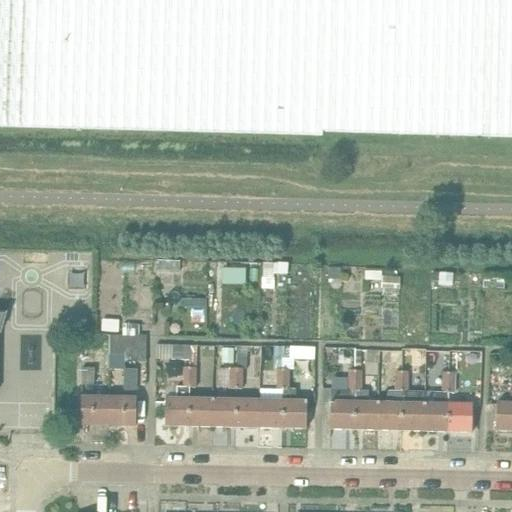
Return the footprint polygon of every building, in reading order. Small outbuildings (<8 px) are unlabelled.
[(511,0),(0,0),(0,120),(321,132),(321,128),(511,134),(511,0)] [(146,337),(110,336),(109,358),(146,358),(146,337)] [(191,347),(157,346),(157,358),(190,359),(191,347)] [(222,349),(222,364),(233,364),(233,349),(222,349)] [(367,353),(367,364),(380,364),(380,353),(367,353)] [(399,353),(380,353),(380,364),(399,365),(399,353)] [(237,357),(237,370),(244,370),(246,370),(247,357),(237,357)] [(196,369),(184,368),(184,389),(196,389),(196,369)] [(82,369),(81,385),(93,385),(94,369),(82,369)] [(220,369),(219,390),(231,390),(231,370),(220,369)] [(122,400),(108,400),(108,426),(135,427),(136,370),(123,370),(122,400)] [(237,370),(231,370),(231,390),(243,390),(244,370),(237,370)] [(290,371),(278,371),(278,391),(290,391),(290,371)] [(362,372),(350,372),(350,391),(362,391),(362,372)] [(396,373),(396,392),(402,392),(409,393),(409,374),(396,373)] [(425,405),(425,432),(448,433),(449,405),(449,393),(450,374),(443,374),(443,392),(438,392),(438,405),(425,405)] [(330,410),(330,430),(354,431),(355,392),(331,391),(330,403),(330,410)] [(355,392),(354,431),(377,431),(378,404),(368,404),(368,392),(355,392)] [(378,404),(377,431),(401,432),(402,392),(396,392),(388,392),(388,404),(378,404)] [(402,392),(401,432),(425,432),(425,405),(426,393),(409,393),(402,392)] [(108,426),(108,400),(81,399),(81,425),(108,426)] [(188,428),(188,399),(165,399),(164,427),(188,428)] [(188,399),(188,428),(212,428),(212,400),(188,399)] [(236,400),(212,400),(212,428),(235,429),(236,400)] [(236,400),(235,429),(259,429),(259,401),(236,400)] [(259,401),(259,429),(282,430),(283,401),(259,401)] [(306,402),(283,401),(282,430),(306,430),(306,402)] [(511,432),(511,404),(496,404),(495,432),(511,432)] [(449,405),(448,433),(471,433),(472,413),(472,406),(469,406),(449,405)]
